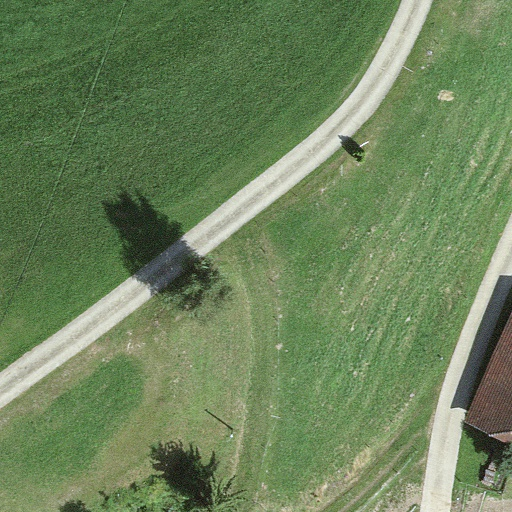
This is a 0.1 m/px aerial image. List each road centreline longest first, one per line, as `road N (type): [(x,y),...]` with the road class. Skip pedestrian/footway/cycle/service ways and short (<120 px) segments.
road 1 (track): [(418,0),(387,62),(320,147),(0,390)]
road 2 (track): [(235,216),(265,273),(270,325),(244,511)]
road 3 (track): [(438,511),(456,418),(511,258)]
road 4 (track): [(326,511),(415,432),(476,352)]
